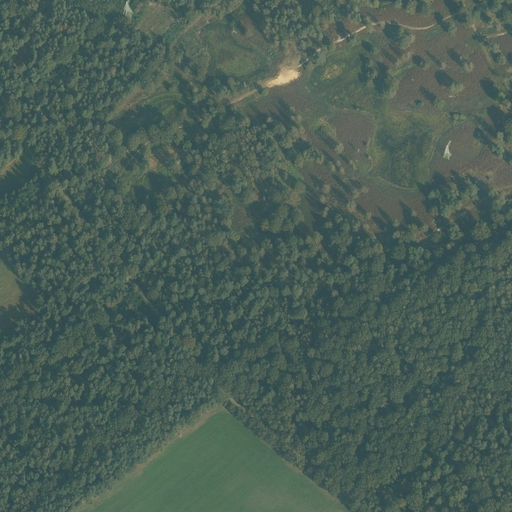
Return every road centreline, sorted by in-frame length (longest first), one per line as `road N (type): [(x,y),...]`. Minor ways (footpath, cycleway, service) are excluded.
road 1 (track): [(364,511),(212,383)]
road 2 (track): [(77,216),(0,100)]
